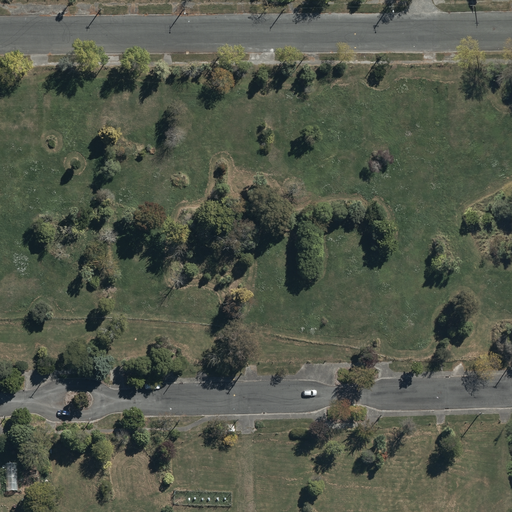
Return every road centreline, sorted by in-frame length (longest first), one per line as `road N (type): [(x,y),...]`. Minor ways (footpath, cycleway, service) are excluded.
road 1 (residential): [(511,30),(0,33)]
road 2 (residential): [(111,400),(511,391)]
